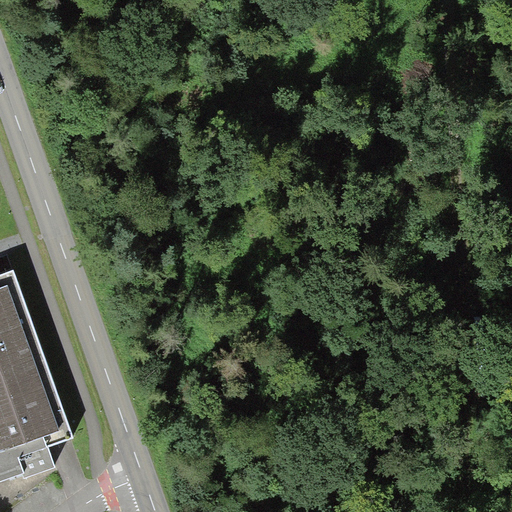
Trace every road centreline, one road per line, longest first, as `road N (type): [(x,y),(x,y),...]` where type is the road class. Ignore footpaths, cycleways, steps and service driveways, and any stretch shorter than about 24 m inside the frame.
road 1 (track): [(452,0),(463,511)]
road 2 (secondary): [(142,476),(0,70)]
